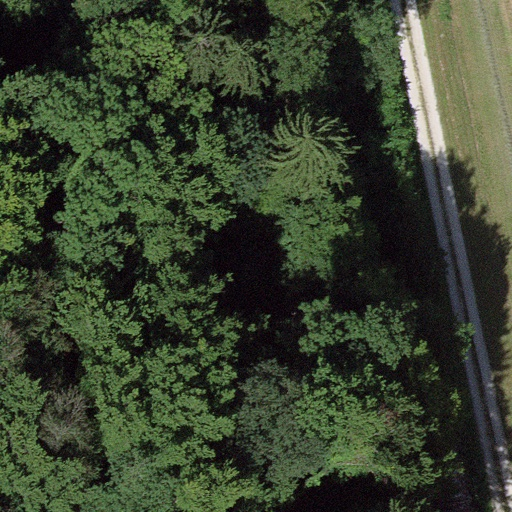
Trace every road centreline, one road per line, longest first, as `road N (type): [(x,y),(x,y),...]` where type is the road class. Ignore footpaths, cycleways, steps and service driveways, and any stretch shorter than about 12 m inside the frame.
road 1 (track): [(504,511),(396,0)]
road 2 (residential): [(145,0),(201,511)]
